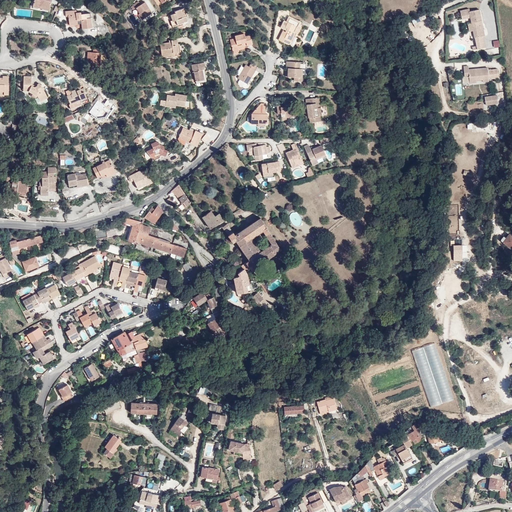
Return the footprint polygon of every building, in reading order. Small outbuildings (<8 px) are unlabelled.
[(39,6),(50,8),(51,0),(34,0),(33,6),(38,8),(39,6)] [(134,4),(139,14),(138,15),(141,21),(152,15),(145,1),(140,3),(139,1),(134,4)] [(184,17),(181,9),(176,11),(176,13),(169,15),(171,21),(170,21),(172,27),(187,21),(186,17),(184,17)] [(479,9),(470,11),(460,13),(461,19),(470,17),(471,23),(473,31),(475,38),(477,45),(477,49),(478,49),(485,47),(483,36),(484,36),(479,9)] [(82,19),(82,21),(83,28),(92,27),(91,13),(81,14),(81,12),(75,12),(75,10),(67,11),(67,17),(69,16),(69,22),(78,21),(77,20),(82,19)] [(297,26),(299,21),(289,16),(287,21),(284,20),(281,27),(284,29),(284,30),(287,32),(285,37),(281,35),(279,39),(288,44),(289,40),(292,41),(296,32),(295,31),(298,26),(297,26)] [(235,38),(230,39),(233,50),(238,49),(243,47),(243,46),(252,44),(249,35),(245,36),(244,33),(235,36),(235,38)] [(179,52),(178,44),(177,40),(170,41),(170,43),(160,44),(162,56),(172,55),(172,53),(179,52)] [(180,44),(178,44),(179,52),(172,53),(172,55),(162,56),(162,58),(182,56),(180,44)] [(100,53),(93,52),(88,52),(87,66),(100,67),(101,53),(100,53)] [(288,68),(288,76),(295,77),(294,81),(301,81),(302,68),(300,68),(300,62),(287,61),(286,68),(288,68)] [(204,63),(192,65),(193,72),(194,72),(196,81),(204,80),(202,69),(205,69),(204,63)] [(244,68),(239,75),(238,78),(240,79),(247,83),(247,84),(257,67),(251,63),(249,66),(246,64),(244,68)] [(469,69),(464,70),(465,75),(469,75),(469,82),(476,82),(477,80),(483,79),(483,81),(489,81),(488,67),(479,68),(479,70),(476,71),(475,68),(469,69)] [(71,69),(65,75),(70,80),(76,74),(71,69)] [(0,91),(4,91),(4,95),(9,95),(9,76),(3,76),(3,78),(0,77),(0,91)] [(39,96),(39,97),(41,101),(48,98),(43,88),(42,88),(39,83),(38,83),(37,84),(38,85),(34,87),(32,86),(32,77),(24,77),(24,91),(29,92),(33,94),(39,96)] [(82,102),(87,99),(85,92),(84,88),(80,89),(79,86),(76,87),(76,89),(71,91),(72,94),(67,96),(70,104),(69,104),(71,108),(82,103),(82,102)] [(175,96),(167,95),(166,106),(175,107),(176,105),(185,106),(186,96),(176,94),(175,96)] [(497,95),(485,97),(486,105),(498,103),(497,95)] [(321,116),(320,107),(317,108),(315,97),(306,99),(307,109),(309,109),(310,112),(308,112),(309,117),(310,117),(310,122),(321,121),(320,116),(321,116)] [(258,122),(265,122),(267,122),(267,114),(265,110),(265,103),(261,103),(251,113),(251,123),(258,123),(258,122)] [(294,111),(295,111),(294,104),(290,104),(285,104),(285,106),(281,107),(281,105),(277,105),(278,113),(281,113),(281,116),(285,115),(285,117),(290,116),(294,116),(294,115),(294,111)] [(83,117),(80,121),(84,124),(83,124),(85,125),(87,122),(88,123),(90,120),(89,119),(88,121),(83,117)] [(183,128),(179,138),(196,145),(202,133),(195,130),(194,132),(183,128)] [(154,149),(152,149),(147,151),(146,152),(151,158),(155,157),(154,155),(159,153),(166,156),(168,151),(163,149),(164,147),(159,145),(158,142),(157,143),(157,141),(151,144),(154,149)] [(297,164),(304,161),(296,143),(292,145),(294,150),(287,153),(290,160),(291,159),(292,161),(291,161),(293,168),(298,166),(297,164)] [(255,151),(256,160),(264,159),(263,155),(268,154),(268,153),(270,153),(271,152),(270,147),(267,147),(267,145),(257,146),(255,147),(254,144),(248,145),(249,152),(255,151)] [(322,145),(313,149),(312,150),(311,148),(309,145),(305,146),(313,166),(319,163),(318,159),(326,156),(322,145)] [(110,173),(115,171),(110,160),(93,168),(97,178),(105,174),(107,176),(111,174),(110,173)] [(277,163),(277,162),(263,164),(264,173),(274,172),(282,171),(281,163),(277,163)] [(55,181),(56,181),(56,176),(54,176),(54,172),(55,172),(55,167),(47,167),(47,171),(41,171),(41,177),(42,177),(48,177),(48,180),(42,180),(40,181),(40,186),(41,186),(41,189),(41,194),(49,194),(49,190),(56,190),(56,184),(55,181)] [(311,169),(305,171),(307,177),(313,175),(311,169)] [(141,184),(142,186),(147,184),(147,185),(152,182),(148,174),(147,175),(145,171),(141,172),(141,171),(129,176),(131,181),(134,180),(137,186),(141,184)] [(18,180),(27,182),(28,176),(16,174),(14,182),(13,182),(13,186),(15,187),(15,190),(14,190),(13,191),(13,192),(14,193),(17,193),(17,191),(26,193),(27,184),(18,182),(18,180)] [(77,185),(77,187),(88,185),(86,174),(75,176),(75,174),(67,175),(69,186),(77,185)] [(191,202),(179,184),(172,190),(175,194),(182,203),(183,202),(186,206),(191,202)] [(155,222),(163,211),(158,205),(155,209),(152,207),(145,216),(155,222)] [(211,210),(202,216),(211,228),(224,220),(220,213),(215,216),(211,210)] [(295,211),(288,217),(296,227),(303,220),(295,211)] [(137,242),(143,225),(140,224),(141,221),(126,217),(124,222),(133,225),(128,239),(137,242)] [(233,242),(236,241),(249,259),(246,262),(251,269),(252,270),(281,249),(261,217),(235,234),(233,231),(228,235),(233,242)] [(151,227),(143,225),(137,242),(138,241),(183,256),(186,248),(159,239),(159,238),(149,234),(151,227)] [(106,229),(94,231),(96,238),(107,236),(106,229)] [(460,229),(451,230),(451,237),(460,237),(460,229)] [(511,236),(509,234),(503,242),(511,249),(511,236)] [(15,239),(8,241),(12,254),(19,252),(17,248),(42,241),(41,235),(16,242),(15,239)] [(462,245),(454,245),(454,260),(462,260),(462,245)] [(59,253),(57,247),(47,250),(49,256),(59,253)] [(26,272),(40,267),(36,256),(22,261),(26,272)] [(97,267),(100,266),(95,256),(79,265),(83,273),(84,275),(85,276),(88,274),(87,272),(97,267)] [(11,274),(9,270),(12,269),(6,257),(0,260),(0,268),(5,277),(11,274)] [(122,264),(113,261),(110,274),(114,276),(112,285),(116,286),(122,264)] [(188,262),(183,265),(193,282),(195,280),(197,283),(200,281),(188,262)] [(83,273),(79,265),(74,268),(75,270),(72,272),(76,279),(79,278),(78,276),(83,273)] [(122,266),(120,276),(127,278),(129,270),(130,268),(122,266)] [(245,268),(238,273),(240,275),(234,277),(237,293),(246,292),(248,292),(247,285),(249,284),(248,274),(247,272),(245,268)] [(126,280),(125,286),(129,287),(130,283),(130,282),(136,283),(135,285),(134,291),(137,291),(139,284),(143,285),(146,274),(139,272),(139,273),(131,271),(129,270),(127,278),(126,280)] [(76,279),(72,272),(63,276),(68,285),(72,283),(72,282),(74,281),(74,282),(76,280),(76,279)] [(159,286),(165,288),(167,279),(158,276),(155,288),(159,289),(159,288),(159,286)] [(276,280),(267,288),(270,293),(279,285),(276,280)] [(47,287),(38,291),(38,292),(43,301),(44,303),(48,301),(47,299),(46,298),(51,295),(52,297),(53,299),(57,297),(56,296),(56,295),(60,293),(56,284),(48,288),(47,287)] [(215,291),(216,296),(222,294),(221,285),(214,286),(215,291)] [(39,303),(43,301),(38,292),(23,300),(28,309),(35,305),(36,307),(40,305),(39,303)] [(203,292),(193,298),(199,305),(207,299),(205,296),(203,292)] [(257,292),(251,297),(257,303),(262,299),(257,292)] [(213,297),(207,299),(211,308),(217,305),(213,297)] [(53,300),(57,308),(62,306),(57,298),(53,300)] [(111,306),(110,304),(110,303),(105,305),(112,318),(116,316),(115,314),(122,310),(118,302),(116,303),(115,301),(113,303),(113,304),(111,306)] [(81,309),(77,311),(81,318),(85,326),(93,322),(94,323),(95,324),(102,321),(96,312),(93,313),(90,315),(88,313),(88,312),(84,315),(81,309)] [(227,332),(227,331),(223,324),(220,326),(219,323),(216,318),(208,323),(214,333),(218,331),(219,333),(223,330),(225,333),(227,332)] [(69,323),(70,326),(71,328),(69,329),(67,330),(71,339),(72,339),(80,335),(75,326),(73,321),(69,323)] [(91,336),(96,334),(92,325),(87,327),(91,336)] [(52,341),(52,340),(50,337),(47,339),(45,340),(43,336),(42,336),(37,328),(28,334),(32,342),(33,341),(37,349),(42,346),(45,344),(52,341)] [(133,339),(135,336),(132,331),(127,333),(126,333),(125,331),(111,338),(121,355),(122,354),(123,354),(136,348),(133,339)] [(136,348),(138,353),(140,353),(138,348),(149,346),(143,332),(135,336),(133,339),(136,348)] [(194,341),(190,334),(182,340),(186,346),(194,341)] [(37,349),(34,351),(38,358),(40,356),(45,363),(57,356),(55,353),(53,354),(50,350),(46,353),(44,350),(42,346),(37,349)] [(142,370),(143,367),(138,353),(134,355),(137,362),(138,362),(141,370),(142,370)] [(92,363),(85,367),(92,380),(97,376),(98,374),(92,363)] [(92,380),(85,367),(82,369),(89,381),(92,380)] [(67,385),(58,389),(63,397),(61,398),(63,401),(71,396),(69,393),(71,392),(67,385)] [(326,401),(325,399),(316,402),(319,411),(328,408),(328,411),(336,408),(334,399),(326,401)] [(117,400),(103,406),(106,412),(120,406),(117,400)] [(306,400),(303,400),(304,405),(284,406),(284,414),(304,413),(304,407),(306,407),(306,400)] [(157,403),(131,401),(131,411),(157,413),(157,403)] [(216,428),(222,429),(225,415),(212,413),(211,422),(213,423),(217,423),(216,428)] [(179,435),(181,432),(183,429),(184,430),(185,429),(186,426),(185,425),(187,422),(179,416),(170,429),(179,435)] [(424,438),(418,430),(416,431),(415,430),(406,435),(410,441),(412,443),(413,442),(414,444),(424,438)] [(433,432),(427,434),(429,443),(441,440),(440,434),(438,435),(438,433),(434,434),(433,432)] [(406,434),(406,433),(405,434),(401,438),(404,444),(394,449),(396,454),(398,453),(403,463),(412,458),(406,448),(412,445),(412,444),(412,443),(410,441),(406,435),(406,434)] [(113,451),(116,447),(121,440),(120,439),(121,438),(120,436),(118,438),(113,434),(105,446),(107,448),(104,451),(110,457),(114,452),(113,451)] [(244,448),(245,444),(230,440),(228,449),(234,451),(242,453),(243,457),(243,460),(251,459),(250,450),(244,448)] [(373,466),(370,460),(367,463),(371,470),(375,469),(379,479),(384,476),(383,475),(392,471),(388,463),(387,464),(383,457),(377,460),(379,463),(373,466)] [(371,470),(367,463),(365,465),(368,471),(371,476),(373,475),(371,470)] [(368,471),(365,465),(357,473),(360,477),(362,476),(368,471)] [(200,476),(212,478),(217,479),(219,479),(218,482),(220,482),(221,480),(220,480),(220,477),(218,476),(219,469),(202,466),(200,476)] [(360,477),(357,473),(351,478),(357,488),(354,490),(356,494),(355,495),(357,497),(361,495),(361,494),(370,490),(367,483),(367,482),(366,478),(363,479),(362,476),(360,477)] [(145,485),(147,477),(132,474),(130,481),(133,481),(132,482),(131,482),(130,484),(133,484),(133,482),(145,485)] [(280,480),(274,484),(276,489),(283,485),(280,480)] [(490,489),(503,491),(504,481),(491,480),(490,489)] [(344,487),(343,486),(335,487),(330,489),(333,495),(334,494),(335,496),(334,497),(337,502),(341,500),(340,498),(344,496),(345,498),(350,495),(346,486),(344,487)] [(157,503),(161,504),(163,496),(143,491),(140,502),(156,507),(157,503)] [(237,491),(234,492),(235,497),(238,504),(242,503),(237,491)] [(302,497),(309,511),(313,511),(316,511),(314,508),(323,503),(318,492),(309,497),(312,503),(309,504),(305,496),(302,497)] [(223,507),(222,507),(223,511),(235,511),(230,495),(224,497),(225,500),(222,501),(223,507)] [(280,509),(283,506),(280,498),(271,501),(273,507),(263,510),(263,511),(274,511),(276,511),(275,511),(280,509)] [(31,501),(26,499),(21,509),(27,511),(31,501)] [(191,501),(191,500),(184,501),(185,506),(187,505),(187,508),(193,507),(192,507),(191,501)]
